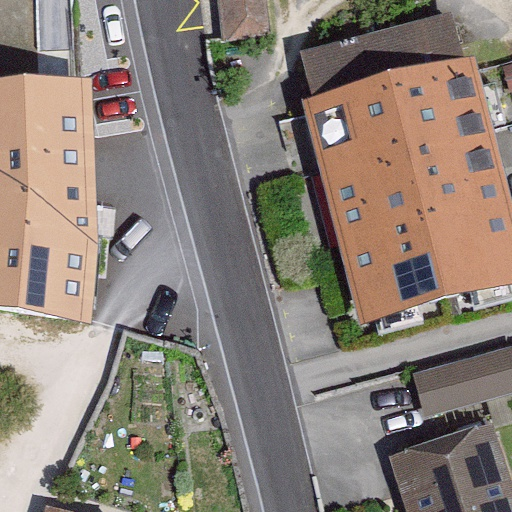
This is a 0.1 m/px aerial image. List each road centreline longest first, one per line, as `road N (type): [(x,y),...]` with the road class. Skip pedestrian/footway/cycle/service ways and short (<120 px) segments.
road 1 (residential): [(221,263),(51,398),(1,511)]
road 2 (tertiary): [(164,0),(182,124),(221,263)]
road 3 (tertiary): [(221,263),(287,511)]
